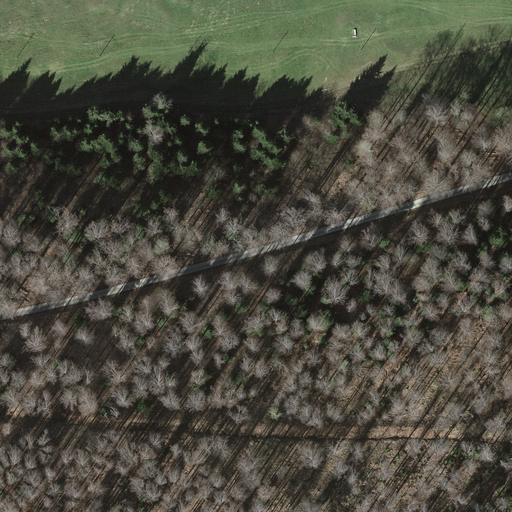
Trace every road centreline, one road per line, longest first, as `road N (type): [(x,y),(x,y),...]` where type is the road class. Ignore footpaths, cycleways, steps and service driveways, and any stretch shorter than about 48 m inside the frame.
road 1 (track): [(0,316),(511,175)]
road 2 (track): [(511,46),(289,112),(107,100),(30,112),(0,108)]
